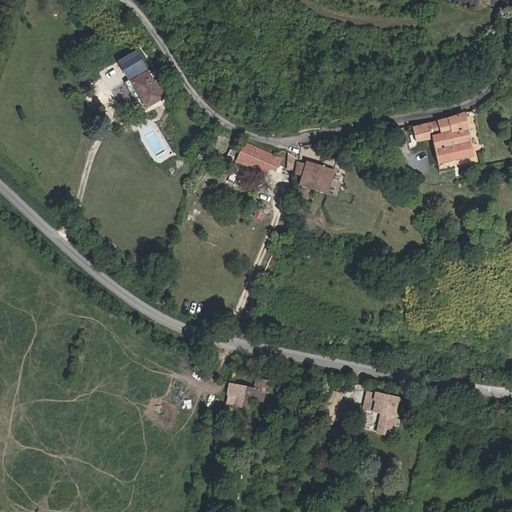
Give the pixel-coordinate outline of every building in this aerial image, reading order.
[(138,104),(154,95),(146,81),(140,70),(124,79),(138,104)] [(146,81),(154,95),(160,91),(152,77),(146,81)] [(474,156),(462,115),(412,129),(416,142),(432,142),(437,166),(474,156)] [(238,163),(268,177),(272,168),(278,170),(281,163),(246,146),(238,163)] [(335,169),(298,158),(293,173),(298,175),(296,184),(327,194),(335,169)] [(461,252),(464,242),(446,238),(444,249),(461,252)] [(478,244),(464,242),(461,252),(477,255),(478,244)] [(143,354),(145,346),(139,345),(137,352),(143,354)] [(260,404),(263,391),(230,385),(228,397),(237,399),(251,402),(260,404)] [(404,402),(368,395),(364,413),(382,416),(378,436),(390,438),(393,418),(401,419),(404,402)] [(251,402),(237,399),(235,407),(250,411),(251,402)]
